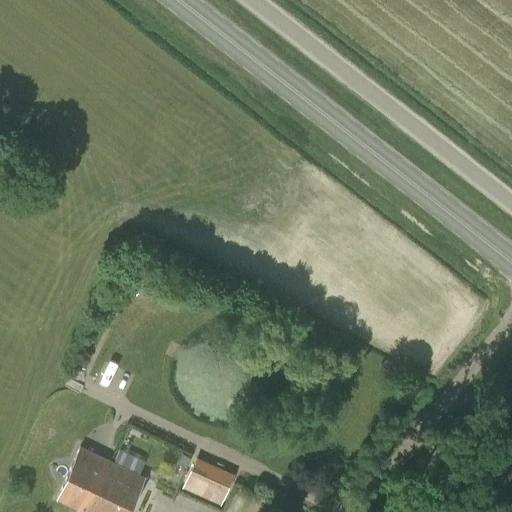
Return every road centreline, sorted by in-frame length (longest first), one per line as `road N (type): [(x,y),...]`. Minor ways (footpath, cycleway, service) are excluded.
road 1 (primary): [(511,266),(174,0)]
road 2 (unclassified): [(511,207),(248,0)]
